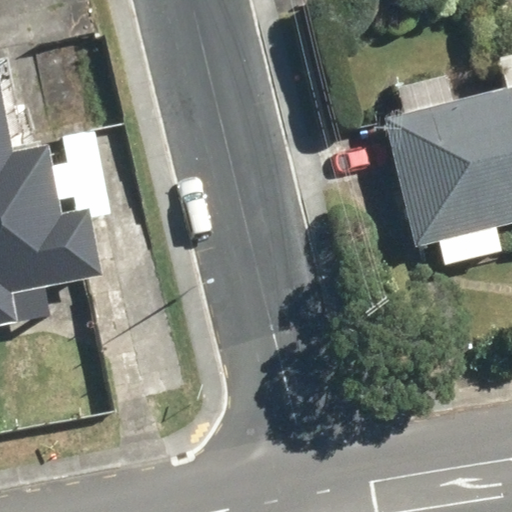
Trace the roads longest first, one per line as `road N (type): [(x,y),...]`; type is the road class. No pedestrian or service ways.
road 1 (residential): [(303,511),(192,0)]
road 2 (primary): [(511,491),(386,511)]
